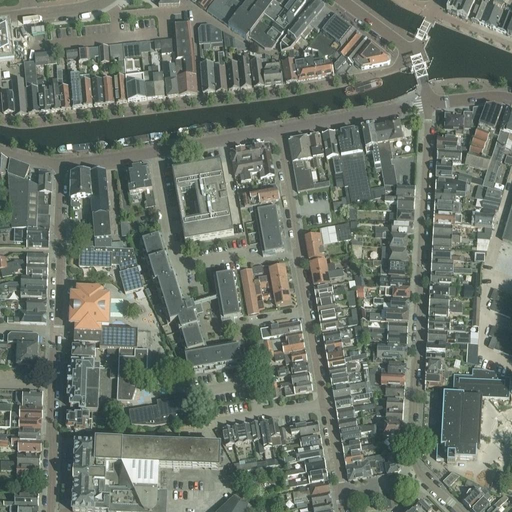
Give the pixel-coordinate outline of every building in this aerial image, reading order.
[(200,0),(196,5),(205,12),(213,0),(200,0)] [(219,0),(217,0),(207,13),(217,20),(227,6),(219,0)] [(246,41),(248,39),(277,0),(262,0),(257,7),(249,1),(242,10),(241,10),(228,28),(246,41)] [(277,0),(248,39),(265,51),(272,51),(277,45),(288,30),(310,0),(277,0)] [(451,0),(446,12),(457,16),(463,0),(451,0)] [(470,0),(463,0),(457,16),(467,21),(475,2),(470,0)] [(479,25),(486,8),(489,0),(483,0),(481,5),(478,4),(471,22),(479,25)] [(479,25),(488,29),(498,3),(494,1),(491,9),(486,8),(479,25)] [(217,20),(228,28),(241,10),(230,2),(227,6),(217,20)] [(292,48),(309,28),(324,10),(315,3),(287,38),(291,41),(290,43),(291,44),(289,46),(292,48)] [(488,29),(496,32),(503,15),(499,13),(502,5),(498,3),(488,29)] [(325,11),(324,10),(309,28),(313,31),(318,35),(333,17),(325,11)] [(496,32),(507,36),(511,23),(511,11),(510,17),(503,15),(496,32)] [(309,50),(311,50),(318,53),(324,58),(328,57),(329,59),(330,58),(337,54),(339,52),(340,53),(355,33),(335,18),(321,35),(306,52),(309,51),(309,50)] [(175,24),(171,25),(171,26),(172,41),(174,55),(175,67),(174,67),(176,81),(178,97),(197,95),(193,41),(191,39),(190,31),(190,23),(187,23),(175,24)] [(211,46),(210,26),(201,27),(198,31),(199,46),(211,46)] [(221,32),(210,26),(211,46),(222,45),(221,32)] [(7,28),(0,29),(0,60),(10,60),(7,35),(7,28)] [(288,52),(290,61),(294,61),(293,54),(297,54),(305,43),(304,42),(313,31),(309,28),(292,48),(293,49),(293,51),(288,52)] [(226,35),(223,33),(225,50),(237,50),(236,41),(228,37),(226,35)] [(362,39),(355,33),(340,53),(339,52),(337,54),(342,58),(344,56),(346,58),(362,39)] [(369,45),(362,39),(346,58),(344,56),(342,58),(334,67),(335,73),(337,73),(346,62),(351,66),(353,64),(354,64),(369,45)] [(172,41),(160,42),(160,51),(161,51),(161,56),(174,55),(172,41)] [(248,47),(236,41),(237,50),(237,52),(243,51),(244,53),(248,53),(248,47)] [(140,44),(122,46),(124,61),(142,60),(140,44)] [(369,45),(354,64),(361,71),(378,68),(387,66),(389,65),(390,65),(390,64),(390,63),(390,62),(390,61),(379,52),(369,45)] [(115,79),(116,105),(127,104),(125,77),(124,61),(122,46),(110,48),(111,60),(118,59),(119,78),(115,79)] [(110,48),(99,49),(99,58),(100,58),(100,65),(109,64),(108,60),(111,60),(110,48)] [(88,50),(89,60),(95,59),(95,58),(99,58),(99,49),(88,50)] [(88,50),(77,51),(78,60),(78,64),(89,63),(89,60),(88,50)] [(303,62),(303,63),(304,67),(305,67),(307,81),(315,79),(313,60),(312,60),(311,50),(309,50),(309,51),(306,52),(305,53),(305,54),(303,54),(303,62)] [(77,51),(66,52),(67,62),(78,60),(77,51)] [(55,53),(45,54),(46,66),(56,65),(55,53)] [(213,70),(215,93),(227,92),(225,69),(223,53),(219,54),(220,70),(213,70)] [(46,66),(45,54),(34,55),(35,64),(35,67),(46,66)] [(270,57),(265,56),(266,64),(262,65),(262,64),(262,61),(251,62),(254,89),(264,87),(263,74),(272,73),(271,63),(270,64),(270,57)] [(313,60),(315,79),(326,77),(324,65),(323,65),(321,59),(313,60)] [(226,61),(229,92),(240,90),(237,60),(226,61)] [(294,61),(290,61),(289,63),(282,62),(286,85),(297,83),(294,61)] [(238,64),(240,90),(251,89),(249,63),(238,64)] [(279,63),(271,63),(272,73),(263,74),(264,87),(265,87),(283,85),(279,63)] [(304,67),(303,63),(295,64),(298,82),(307,81),(305,67),(304,67)] [(324,65),(326,77),(333,76),(331,63),(324,65)] [(37,89),(37,80),(35,67),(35,64),(24,65),(26,89),(28,116),(39,114),(37,89)] [(211,64),(200,65),(202,83),(203,95),(213,93),(211,69),(211,64)] [(157,67),(151,68),(155,100),(164,99),(163,76),(158,77),(157,67)] [(168,82),(165,83),(167,99),(178,97),(176,81),(174,67),(167,68),(168,82)] [(148,73),(143,74),(143,75),(144,78),(146,101),(155,100),(151,68),(148,69),(148,73)] [(56,70),(58,87),(58,88),(61,112),(70,111),(68,88),(63,88),(61,69),(56,70)] [(72,110),(82,109),(80,83),(79,74),(69,75),(70,85),(72,110)] [(143,75),(125,78),(128,103),(146,101),(144,78),(143,75)] [(2,93),(3,115),(14,114),(10,77),(5,78),(7,93),(2,93)] [(387,77),(354,86),(356,94),(390,85),(387,77)] [(21,80),(11,81),(15,114),(15,117),(26,116),(23,86),(22,86),(21,80)] [(40,80),(37,80),(37,89),(38,89),(40,114),(51,113),(49,88),(40,89),(40,80)] [(111,80),(101,81),(103,106),(114,105),(111,80)] [(103,106),(101,81),(92,82),(94,108),(103,106)] [(90,82),(84,83),(80,83),(82,109),(92,108),(90,82)] [(58,87),(49,88),(51,113),(61,112),(58,88),(58,87)] [(479,126),(494,132),(502,109),(493,106),(487,107),(486,107),(486,108),(479,126)] [(511,112),(507,111),(500,133),(509,136),(507,142),(511,143),(511,112)] [(455,132),(455,136),(463,137),(463,133),(463,130),(472,131),(472,114),(463,114),(463,119),(460,118),(459,118),(457,118),(447,118),(445,120),(444,131),(455,132)] [(213,122),(174,128),(176,138),(216,131),(213,122)] [(385,126),(374,128),(380,168),(381,168),(384,188),(397,188),(393,167),(392,167),(391,162),(392,161),(389,144),(402,141),(402,140),(404,139),(403,133),(401,134),(399,123),(390,125),(390,124),(386,125),(385,125),(385,126)] [(373,128),(362,130),(365,150),(366,155),(373,154),(373,155),(372,156),(375,169),(380,168),(374,128),(373,128)] [(165,130),(123,136),(125,146),(166,140),(165,130)] [(361,154),(358,130),(336,134),(340,157),(339,158),(343,181),(348,207),(372,202),(364,154),(361,154)] [(478,170),(487,173),(491,160),(481,157),(489,134),(477,130),(465,166),(479,170),(478,170)] [(509,136),(500,133),(491,160),(487,173),(484,182),(482,188),(492,190),(497,172),(505,149),(510,151),(511,145),(511,143),(507,142),(509,136)] [(335,134),(322,137),(326,160),(333,159),(334,169),(335,169),(336,175),(337,175),(338,181),(343,181),(339,158),(335,134)] [(309,139),(312,160),(313,160),(314,169),(320,168),(318,160),(323,159),(320,137),(309,139)] [(107,139),(66,144),(67,154),(109,149),(107,139)] [(312,160),(309,139),(298,141),(302,162),(304,161),(312,160)] [(457,141),(438,139),(437,153),(461,154),(468,154),(470,149),(456,148),(457,141)] [(302,162),(298,141),(288,142),(294,174),(307,172),(304,161),(302,162)] [(269,146),(258,148),(263,180),(264,180),(265,187),(268,187),(267,179),(274,178),(269,146)] [(258,148),(250,149),(254,175),(259,174),(261,181),(263,180),(258,148)] [(250,149),(240,151),(246,184),(251,183),(249,176),(254,175),(250,149)] [(240,151),(230,153),(232,165),(235,178),(240,177),(241,185),(246,184),(240,151)] [(461,154),(437,153),(437,161),(452,163),(452,165),(452,166),(460,166),(461,163),(461,154)] [(10,162),(7,176),(24,183),(24,182),(29,169),(10,162)] [(185,169),(184,169),(185,170),(172,172),(176,193),(178,205),(179,211),(181,222),(183,233),(185,245),(234,236),(221,163),(220,164),(219,163),(219,164),(215,164),(215,163),(214,164),(214,165),(206,166),(206,165),(205,165),(205,166),(199,167),(199,166),(198,166),(198,167),(190,169),(190,168),(189,168),(189,169),(185,170),(185,169)] [(452,175),(452,166),(452,165),(436,164),(436,178),(452,179),(458,179),(457,181),(470,184),(470,185),(482,188),(484,182),(472,179),(472,178),(459,175),(452,175)] [(128,189),(129,196),(144,193),(146,204),(144,204),(145,209),(154,208),(152,192),(148,168),(148,167),(147,167),(126,171),(125,171),(125,172),(128,189)] [(294,174),(297,194),(314,191),(313,186),(310,171),(307,172),(294,174)] [(39,173),(38,187),(38,194),(37,207),(44,207),(44,194),(51,194),(52,175),(39,173)] [(94,244),(95,250),(105,250),(111,250),(111,244),(109,216),(105,174),(90,175),(92,200),(92,209),(94,244)] [(80,201),(92,200),(90,175),(72,177),(71,208),(73,210),(78,210),(81,208),(80,201)] [(11,230),(14,230),(14,231),(50,231),(50,217),(48,217),(37,217),(37,207),(38,194),(38,187),(24,182),(24,183),(7,176),(11,230)] [(459,183),(436,182),(435,193),(462,195),(462,198),(465,198),(466,185),(459,183)] [(492,190),(482,188),(470,185),(469,191),(485,195),(483,202),(500,205),(503,194),(492,190)] [(259,207),(279,204),(276,186),(268,187),(265,187),(261,188),(262,194),(248,197),(244,197),(242,198),(245,210),(259,207)] [(415,189),(397,188),(384,188),(385,193),(396,193),(396,199),(415,200),(415,189)] [(462,195),(435,193),(434,203),(453,204),(455,204),(455,197),(462,198),(462,195)] [(414,212),(415,201),(384,200),(384,205),(397,205),(397,212),(414,212)] [(500,205),(483,202),(481,209),(483,209),(483,210),(495,212),(498,213),(500,205)] [(434,203),(434,214),(453,215),(453,204),(434,203)] [(48,217),(49,207),(44,207),(37,207),(37,217),(48,217)] [(511,207),(502,241),(511,245),(511,207)] [(264,250),(261,250),(262,258),(272,256),(272,254),(284,251),(283,245),(282,245),(280,236),(281,236),(279,224),(278,224),(277,215),(278,215),(277,208),(254,212),(259,239),(262,239),(264,250)] [(397,223),(413,224),(414,214),(398,213),(397,223)] [(455,217),(434,216),(433,226),(462,227),(462,222),(455,222),(455,217)] [(475,217),(474,228),(491,230),(494,219),(475,217)] [(121,225),(122,238),(129,237),(128,224),(121,225)] [(391,235),(413,236),(413,226),(391,225),(391,230),(375,229),(375,234),(382,235),(391,235)] [(335,228),(338,244),(351,241),(349,226),(336,228),(335,228)] [(452,229),(433,228),(433,237),(461,239),(461,235),(452,235),(452,229)] [(49,240),(50,231),(14,231),(14,239),(49,240)] [(382,235),(382,240),(390,241),(389,249),(406,250),(406,238),(390,237),(391,235),(382,235)] [(322,247),(320,236),(305,239),(307,250),(322,247)] [(198,322),(196,316),(199,315),(202,314),(200,307),(199,306),(194,307),(193,306),(185,308),(184,303),(181,304),(178,294),(181,293),(177,282),(175,283),(173,277),(171,278),(170,274),(172,273),(169,262),(166,263),(163,253),(166,253),(162,242),(160,242),(158,237),(141,243),(142,247),(141,248),(145,259),(146,259),(149,268),(148,268),(151,280),(152,280),(154,284),(156,284),(158,288),(157,288),(160,300),(161,300),(164,309),(163,309),(165,315),(166,315),(167,319),(166,319),(168,326),(176,323),(177,329),(178,328),(181,337),(180,337),(183,349),(184,349),(186,354),(203,349),(202,343),(204,343),(201,332),(199,332),(196,323),(198,322)] [(461,239),(433,237),(432,249),(451,250),(452,244),(460,245),(461,239)] [(49,240),(14,239),(14,241),(16,245),(26,245),(26,250),(49,250),(49,240)] [(477,241),(476,252),(486,252),(489,242),(477,241)] [(350,244),(350,252),(361,252),(360,243),(350,244)] [(324,259),(322,247),(307,250),(309,261),(324,259)] [(105,250),(95,250),(80,249),(79,269),(111,270),(111,266),(119,266),(122,275),(120,275),(125,295),(143,291),(133,251),(105,250)] [(389,255),(389,263),(405,264),(406,252),(389,251),(389,249),(382,249),(382,254),(389,255)] [(451,252),(432,251),(431,262),(460,264),(460,258),(451,258),(451,252)] [(48,268),(48,257),(27,256),(27,262),(14,261),(14,264),(10,264),(10,268),(11,268),(17,267),(17,266),(48,268)] [(325,262),(310,265),(312,277),(333,273),(333,272),(334,272),(333,267),(326,268),(325,262)] [(388,278),(404,278),(405,266),(389,265),(389,264),(381,263),(373,263),(372,268),(381,268),(380,277),(388,278)] [(453,265),(431,263),(431,274),(453,275),(470,276),(471,271),(453,270),(453,265)] [(0,270),(2,279),(13,277),(11,272),(18,270),(26,271),(26,277),(48,278),(48,268),(17,266),(17,267),(11,268),(10,268),(7,268),(7,269),(0,270)] [(251,269),(251,270),(252,276),(263,274),(262,268),(251,269)] [(259,285),(286,280),(284,268),(269,271),(270,278),(265,278),(265,279),(259,281),(259,285)] [(255,294),(251,271),(241,273),(245,296),(255,294)] [(333,273),(312,277),(314,288),(329,285),(328,282),(333,281),(334,281),(333,273)] [(223,316),(220,317),(221,324),(231,322),(231,320),(243,318),(242,311),(241,311),(239,302),(240,302),(238,290),(237,290),(235,281),(236,281),(235,274),(216,278),(219,295),(216,296),(218,304),(220,304),(223,316)] [(431,275),(430,285),(448,287),(459,287),(462,287),(463,281),(451,281),(451,276),(448,276),(431,275)] [(47,290),(48,280),(21,278),(21,285),(9,284),(2,286),(1,292),(8,292),(9,288),(47,290)] [(286,280),(259,285),(260,289),(267,288),(267,289),(272,288),(273,295),(288,292),(286,280)] [(410,291),(410,281),(389,280),(389,284),(382,284),(382,281),(373,281),(373,288),(389,289),(389,290),(393,290),(410,291)] [(331,287),(314,290),(316,298),(337,294),(337,292),(332,292),(331,287)] [(429,297),(455,299),(456,299),(457,290),(449,290),(449,288),(430,287),(429,297)] [(47,290),(9,288),(8,292),(8,293),(12,294),(12,292),(20,293),(20,299),(47,300),(47,290)] [(144,362),(135,362),(135,352),(137,352),(138,332),(101,331),(101,328),(109,329),(110,298),(109,298),(110,292),(78,290),(77,297),(72,297),(70,327),(76,327),(76,333),(74,333),(73,349),(95,350),(100,350),(107,351),(119,351),(118,359),(118,363),(118,370),(117,380),(118,380),(117,401),(124,401),(124,377),(144,378),(144,362)] [(410,291),(393,290),(393,300),(409,301),(410,291)] [(490,300),(493,301),(495,302),(499,292),(494,290),(490,300)] [(291,305),(288,292),(273,295),(261,297),(262,302),(268,301),(269,302),(274,301),(276,308),(291,305)] [(495,302),(499,303),(500,304),(504,294),(499,292),(495,302)] [(347,305),(355,303),(353,293),(346,294),(347,305)] [(248,317),(259,315),(255,294),(245,296),(248,317)] [(337,294),(316,298),(317,307),(334,304),(333,298),(338,297),(337,294)] [(509,296),(504,294),(500,304),(504,305),(505,306),(509,296)] [(449,300),(429,299),(429,309),(456,310),(462,310),(462,305),(452,304),(452,305),(449,305),(449,300)] [(409,313),(409,302),(373,300),(373,306),(383,306),(383,305),(391,306),(390,312),(409,313)] [(499,303),(495,302),(493,301),(490,311),(495,313),(499,303)] [(46,326),(47,303),(27,302),(27,316),(22,316),(22,321),(7,320),(7,324),(16,325),(24,325),(46,326)] [(499,303),(495,313),(500,315),(504,305),(500,304),(499,303)] [(317,307),(319,315),(340,311),(340,309),(335,309),(334,304),(317,307)] [(504,305),(500,315),(505,317),(509,307),(505,306),(504,305)] [(456,310),(429,309),(428,318),(448,319),(448,313),(454,314),(454,312),(456,312),(456,310)] [(340,311),(319,315),(320,323),(337,320),(336,315),(341,314),(340,311)] [(386,321),(386,324),(408,325),(409,314),(387,313),(386,321)] [(337,320),(320,323),(322,333),(339,330),(339,329),(343,329),(343,325),(338,326),(337,320)] [(450,322),(428,321),(428,332),(449,333),(458,333),(465,334),(466,329),(462,329),(458,329),(450,328),(450,322)] [(302,334),(300,324),(261,331),(263,341),(285,336),(285,337),(302,334)] [(372,330),(372,334),(407,336),(408,327),(388,325),(388,331),(372,330)] [(489,337),(492,338),(495,339),(498,330),(492,327),(489,337)] [(354,329),(355,337),(362,336),(360,328),(354,329)] [(495,339),(497,341),(500,342),(504,332),(498,330),(495,339)] [(500,342),(502,342),(506,344),(510,334),(504,332),(500,342)] [(339,333),(322,336),(324,345),(341,342),(341,341),(339,333)] [(18,344),(18,346),(37,347),(37,345),(38,345),(38,338),(38,337),(38,336),(37,335),(36,335),(11,334),(7,337),(7,344),(18,344)] [(302,334),(285,337),(288,354),(305,351),(302,334)] [(407,336),(372,334),(372,339),(382,339),(387,339),(387,345),(407,347),(407,336)] [(428,334),(427,344),(447,345),(456,345),(456,340),(447,340),(447,335),(428,334)] [(456,340),(456,345),(471,346),(472,336),(456,336),(456,340)] [(488,348),(494,350),(497,341),(495,339),(492,338),(488,348)] [(324,345),(326,354),(342,351),(341,345),(344,345),(344,346),(350,345),(349,340),(341,341),(341,342),(324,345)] [(497,341),(494,350),(499,352),(502,342),(500,342),(497,341)] [(502,342),(499,352),(504,354),(507,344),(506,344),(502,342)] [(426,360),(444,361),(445,351),(449,351),(450,347),(427,345),(426,360)] [(18,346),(18,353),(17,353),(17,359),(18,359),(17,367),(36,367),(37,347),(18,346)] [(223,348),(224,350),(211,352),(211,350),(207,350),(202,351),(202,354),(190,356),(189,353),(185,354),(188,376),(195,375),(195,374),(204,373),(204,374),(216,372),(216,371),(225,369),(225,370),(237,368),(237,367),(242,366),(239,348),(232,349),(232,346),(223,348)] [(406,362),(407,348),(377,347),(364,346),(365,356),(367,364),(382,365),(382,360),(406,362)] [(72,360),(94,361),(95,350),(73,349),(72,360)] [(107,355),(113,355),(113,363),(118,363),(118,359),(119,351),(107,351),(107,355)] [(326,354),(327,362),(344,359),(342,351),(326,354)] [(285,361),(286,367),(307,363),(305,354),(284,357),(284,355),(273,357),(274,363),(285,361)] [(467,354),(467,364),(477,367),(477,365),(477,354),(467,354)] [(362,361),(363,365),(367,364),(365,356),(350,358),(350,359),(344,360),(344,359),(327,362),(329,371),(345,368),(345,364),(362,361)] [(443,377),(449,377),(449,374),(444,373),(444,374),(440,374),(440,372),(445,372),(445,367),(440,367),(441,362),(426,362),(425,376),(440,377),(443,377)] [(79,414),(92,414),(96,414),(98,414),(99,374),(94,374),(95,366),(72,365),(72,374),(69,373),(68,400),(71,400),(70,409),(79,409),(79,414)] [(291,373),(285,374),(285,378),(309,374),(307,365),(290,368),(291,373)] [(381,375),(405,376),(406,366),(388,365),(387,371),(381,371),(381,375)] [(345,368),(329,371),(330,379),(351,375),(351,374),(347,375),(346,371),(356,370),(355,366),(345,368)] [(110,370),(110,379),(117,380),(118,370),(111,370),(110,370)] [(437,447),(436,462),(447,462),(447,465),(455,465),(455,461),(456,461),(476,462),(476,449),(479,449),(479,450),(480,450),(482,400),(509,401),(510,379),(496,379),(496,373),(489,373),(486,371),(472,371),(472,377),(453,376),(453,396),(443,395),(441,447),(437,447)] [(351,375),(330,379),(332,388),(349,385),(348,382),(360,380),(359,374),(351,375)] [(293,387),(311,384),(309,376),(291,379),(292,384),(282,385),(283,389),(293,387)] [(405,388),(405,378),(387,377),(377,376),(370,376),(370,382),(377,382),(377,380),(385,381),(385,386),(405,388)] [(440,377),(425,376),(425,388),(442,389),(443,378),(443,377),(440,377)] [(349,387),(332,390),(334,400),(350,396),(350,392),(365,389),(366,395),(371,394),(370,383),(365,384),(349,387)] [(285,398),(312,393),(311,385),(311,384),(293,387),(294,392),(284,394),(285,398)] [(380,388),(372,388),(372,392),(385,392),(385,398),(404,399),(405,389),(386,388),(380,388)] [(22,408),(42,408),(43,395),(23,394),(22,408)] [(369,395),(334,401),(335,411),(352,407),(352,402),(369,399),(369,395)] [(131,427),(155,428),(190,422),(186,398),(157,403),(158,409),(152,410),(152,408),(129,412),(131,427)] [(376,412),(403,414),(404,403),(387,402),(386,408),(376,408),(376,412)] [(41,432),(41,421),(11,419),(11,414),(11,408),(0,407),(0,430),(10,431),(10,430),(19,430),(19,431),(41,432)] [(336,413),(337,422),(355,419),(354,414),(365,412),(364,407),(353,409),(353,410),(336,413)] [(42,421),(42,410),(20,409),(19,415),(11,414),(11,419),(41,421),(42,421)] [(403,414),(376,412),(377,418),(386,418),(385,423),(403,424),(403,414)] [(89,416),(67,416),(67,422),(65,423),(65,428),(67,429),(67,430),(75,430),(75,433),(85,434),(85,433),(91,433),(91,423),(89,423),(89,416)] [(338,424),(339,433),(359,430),(359,428),(357,428),(355,420),(338,424)] [(277,421),(268,423),(272,449),(281,447),(277,421)] [(268,423),(259,424),(264,450),(272,449),(268,423)] [(259,424),(250,426),(253,443),(257,442),(259,455),(264,454),(263,450),(264,450),(259,424)] [(319,434),(318,424),(298,427),(289,429),(290,436),(299,434),(300,438),(319,434)] [(383,439),(402,440),(403,426),(378,425),(378,431),(383,432),(383,439)] [(249,426),(240,427),(243,444),(252,443),(249,426)] [(240,427),(231,429),(234,446),(243,444),(240,427)] [(231,429),(223,430),(225,447),(234,446),(231,429)] [(339,433),(341,443),(361,440),(359,430),(339,433)] [(41,432),(19,431),(18,443),(41,443),(41,432)] [(0,449),(9,450),(9,437),(0,437),(0,449)] [(322,447),(320,438),(299,441),(300,446),(282,449),(283,454),(301,450),(322,447)] [(41,443),(18,443),(18,453),(41,454),(41,443)] [(342,446),(343,456),(361,452),(359,443),(342,446)] [(73,485),(75,485),(74,497),(73,497),(72,511),(165,511),(166,497),(158,496),(159,469),(219,472),(219,471),(222,471),(223,466),(219,466),(220,449),(121,445),(97,444),(97,446),(75,445),(75,461),(76,461),(75,473),(74,473),(74,479),(73,485)] [(286,466),(324,459),(322,449),(295,454),(296,460),(292,460),(292,459),(285,461),(286,466)] [(344,457),(346,468),(368,463),(368,464),(373,463),(372,458),(362,460),(361,454),(344,457)] [(385,466),(387,476),(394,475),(394,474),(398,474),(400,471),(401,463),(401,460),(401,454),(387,457),(389,466),(385,466)] [(0,467),(40,469),(40,458),(17,457),(17,464),(1,463),(0,467)] [(306,474),(326,471),(324,461),(304,464),(305,470),(286,473),(287,477),(306,474)] [(346,468),(348,483),(371,479),(368,464),(368,463),(346,468)] [(39,480),(40,469),(0,468),(0,472),(17,472),(16,479),(39,480)] [(328,482),(326,473),(303,477),(304,482),(296,484),(296,488),(309,485),(328,482)] [(448,489),(459,479),(459,478),(451,475),(443,483),(448,489)] [(467,498),(462,503),(471,511),(488,493),(490,492),(484,490),(467,481),(466,487),(474,490),(471,493),(471,492),(466,497),(467,498)] [(249,492),(258,489),(256,482),(247,485),(249,492)] [(330,495),(328,485),(309,488),(310,493),(300,494),(300,493),(292,494),(294,501),(329,495),(330,495)] [(488,493),(471,511),(486,511),(491,508),(486,503),(493,496),(488,493)] [(290,506),(288,495),(282,496),(284,507),(290,506)] [(331,505),(330,495),(329,495),(294,501),(294,505),(312,502),(312,508),(331,505)] [(38,508),(39,498),(15,497),(14,502),(19,503),(19,508),(38,508)] [(245,511),(246,509),(247,506),(234,497),(220,511),(245,511)] [(493,508),(489,511),(496,511),(503,505),(499,502),(493,508)] [(419,506),(413,511),(431,511),(423,503),(419,507),(419,506)]
